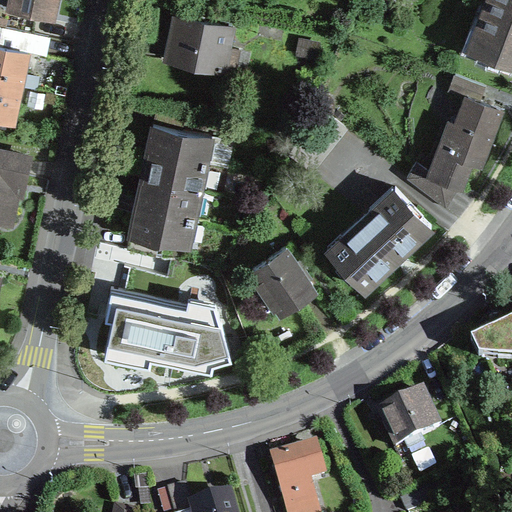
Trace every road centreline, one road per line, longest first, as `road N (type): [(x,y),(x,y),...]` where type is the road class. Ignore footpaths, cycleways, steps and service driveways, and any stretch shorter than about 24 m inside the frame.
road 1 (residential): [(23,398),(113,0)]
road 2 (tertiary): [(49,440),(179,436),(283,411),(329,389)]
road 3 (tertiary): [(329,389),(397,347),(511,235)]
road 4 (residential): [(329,389),(377,511)]
